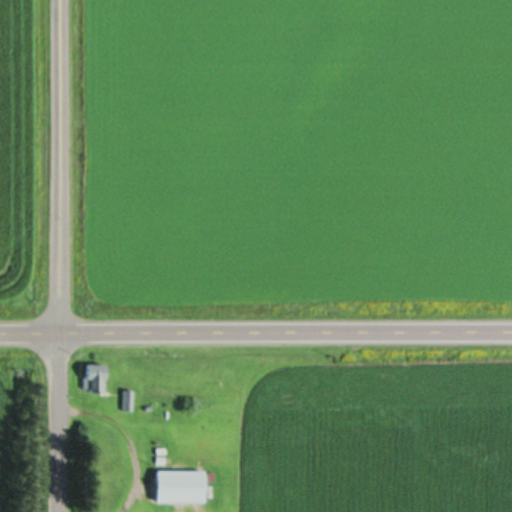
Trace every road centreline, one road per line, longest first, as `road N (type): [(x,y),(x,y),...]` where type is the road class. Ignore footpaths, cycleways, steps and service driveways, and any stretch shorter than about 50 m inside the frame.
road 1 (secondary): [(511,333),(0,336)]
road 2 (residential): [(56,511),(58,0)]
